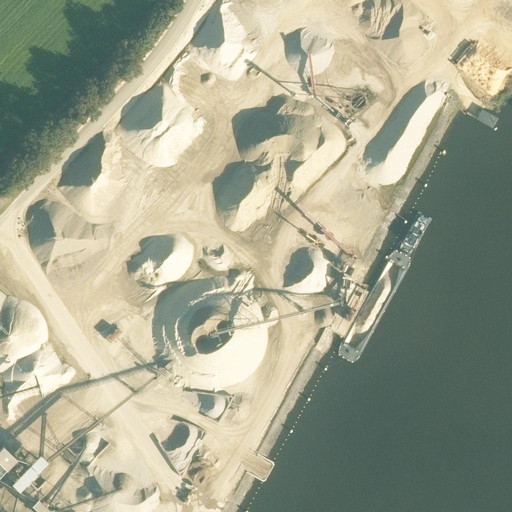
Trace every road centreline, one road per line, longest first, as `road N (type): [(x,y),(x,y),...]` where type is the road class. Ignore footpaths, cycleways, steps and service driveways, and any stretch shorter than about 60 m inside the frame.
road 1 (unknown): [(182,511),(221,484),(267,421),(283,377),(279,273),(288,249),(349,154),(437,58),(450,26),(442,0)]
road 2 (unknown): [(315,0),(116,194)]
